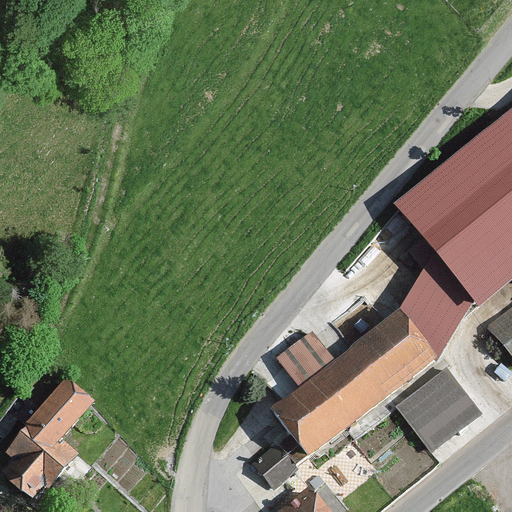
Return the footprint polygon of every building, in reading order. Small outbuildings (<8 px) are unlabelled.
[(511,112),(391,209),(483,325),(511,301),(511,112)] [(511,301),(483,325),(511,361),(511,301)] [(263,420),(300,466),(430,361),(393,315),(263,420)] [(392,408),(426,453),(476,416),(442,371),(392,408)] [(90,405),(61,382),(0,454),(0,455),(8,462),(0,472),(0,478),(25,499),(38,483),(47,490),(74,458),(57,444),(90,405)] [(274,448),(253,464),(274,493),(298,473),(274,448)] [(283,511),(321,511),(307,493),(283,511)]
